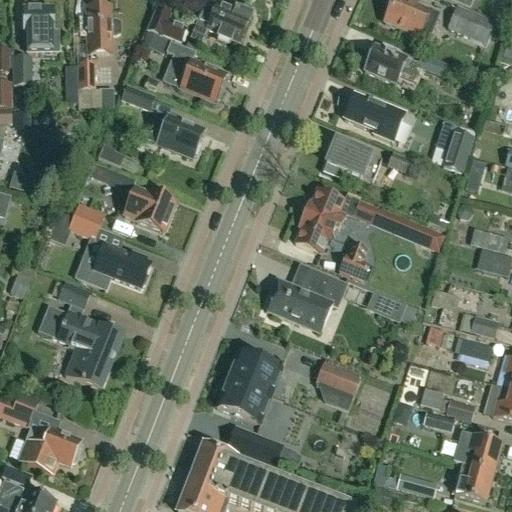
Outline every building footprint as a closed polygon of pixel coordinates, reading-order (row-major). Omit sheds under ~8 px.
[(427,44),(438,18),(428,14),(428,13),(395,0),(394,0),(383,26),(417,40),(427,44)] [(440,0),(468,12),(473,0),(440,0)] [(191,40),(202,45),(206,35),(217,39),(216,41),(229,47),(230,45),(237,48),(249,20),(249,19),(249,18),(249,17),(249,16),(248,15),(248,14),(247,13),(246,13),(244,12),(242,12),(241,12),(240,13),(239,13),(238,14),(238,15),(237,17),(217,8),(214,13),(203,9),(191,40)] [(446,33),(485,48),(495,25),(456,9),(446,33)] [(88,58),(111,58),(109,11),(87,12),(88,58)] [(155,12),(146,35),(161,41),(161,40),(180,48),(186,32),(168,25),(170,18),(155,12)] [(27,46),(40,46),(59,45),(59,34),(52,34),(52,13),(22,13),(22,36),(27,36),(27,46)] [(161,41),(146,35),(140,48),(161,57),(167,44),(161,41)] [(511,43),(507,42),(502,60),(511,62),(511,43)] [(94,94),(94,66),(87,66),(87,46),(77,46),(77,110),(87,110),(87,94),(94,94)] [(179,92),(213,106),(214,103),(218,104),(222,95),(218,93),(224,81),(190,67),(194,56),(169,46),(165,57),(173,60),(167,75),(183,82),(179,92)] [(410,81),(417,66),(405,62),(406,59),(393,54),(392,56),(374,49),(363,75),(394,88),(399,77),(410,81)] [(31,90),(30,60),(12,60),(12,90),(31,90)] [(435,66),(430,77),(446,84),(451,72),(435,66)] [(0,112),(11,112),(11,86),(0,86),(0,112)] [(120,105),(149,116),(155,101),(126,90),(120,105)] [(114,94),(94,94),(87,94),(87,110),(87,112),(114,112),(114,94)] [(385,140),(396,114),(384,110),(385,109),(372,104),(371,106),(353,99),(343,124),(373,136),(374,135),(385,140)] [(0,154),(7,128),(11,127),(10,113),(0,113),(0,154)] [(13,114),(13,128),(30,128),(30,114),(13,114)] [(196,160),(200,150),(196,149),(201,136),(182,128),(182,127),(167,121),(156,117),(146,143),(156,148),(191,162),(192,159),(196,160)] [(462,176),(472,141),(451,135),(441,170),(462,176)] [(118,170),(122,159),(112,155),(117,143),(105,138),(96,161),(118,170)] [(337,183),(341,175),(359,183),(360,182),(371,186),(380,165),(368,160),(369,160),(334,145),(324,169),(325,169),(322,177),(337,183)] [(386,170),(414,181),(420,168),(392,156),(386,170)] [(470,174),(482,177),(485,167),(472,164),(470,174)] [(511,173),(506,172),(500,194),(511,197),(511,173)] [(133,192),(127,209),(122,221),(161,237),(173,206),(147,196),(147,197),(133,192)] [(344,204),(329,198),(323,213),(308,207),(297,233),(299,233),(293,248),(319,258),(325,244),(327,245),(332,232),(337,234),(344,217),(339,215),(344,204)] [(358,204),(352,220),(371,228),(377,212),(358,204)] [(78,208),(72,220),(72,221),(98,232),(104,218),(78,208)] [(90,245),(92,246),(93,245),(98,233),(98,232),(72,221),(72,220),(60,215),(54,228),(67,233),(66,235),(90,245)] [(460,236),(448,233),(446,242),(458,245),(460,236)] [(482,252),(505,258),(509,242),(473,233),(469,249),(482,252)] [(344,259),(338,275),(339,275),(337,280),(348,285),(350,279),(362,284),(369,267),(363,265),(367,252),(347,244),(341,258),(344,259)] [(103,250),(94,274),(81,269),(75,282),(105,294),(110,282),(139,293),(149,268),(144,266),(144,264),(131,259),(130,261),(118,256),(103,250)] [(482,252),(477,273),(507,281),(511,261),(511,259),(505,258),(482,252)] [(316,330),(326,307),(335,311),(344,290),(307,275),(302,288),(292,289),(291,291),(276,285),(269,302),(270,303),(265,316),(291,327),(294,321),(316,330)] [(10,297),(22,302),(30,283),(17,279),(10,297)] [(57,304),(69,309),(82,314),(89,299),(63,288),(58,302),(57,304)] [(435,294),(431,308),(442,311),(447,298),(435,294)] [(365,314),(405,330),(412,311),(372,295),(365,314)] [(98,330),(79,323),(66,318),(47,310),(37,337),(75,352),(64,381),(99,395),(122,338),(99,329),(98,330)] [(468,335),(471,321),(459,318),(455,332),(468,335)] [(497,326),(475,320),(470,336),(492,342),(497,326)] [(491,351),(461,343),(457,358),(487,366),(491,351)] [(270,401),(281,374),(238,356),(227,384),(270,401)] [(345,417),(360,381),(325,367),(306,413),(342,428),(332,451),(339,453),(353,420),(345,417)] [(259,429),(270,401),(227,384),(216,412),(259,429)] [(437,414),(440,402),(441,398),(423,393),(419,410),(437,414)] [(511,394),(509,393),(505,408),(496,405),(491,421),(511,427),(511,394)] [(0,399),(0,422),(26,432),(37,403),(18,395),(15,404),(0,398),(0,399)] [(444,419),(470,425),(474,410),(448,404),(444,419)] [(422,428),(450,437),(454,423),(426,415),(422,428)] [(293,456),(307,461),(321,424),(306,419),(293,456)] [(33,431),(19,467),(50,479),(55,466),(69,471),(70,469),(74,468),(77,461),(75,457),(79,447),(62,440),(63,437),(50,432),(48,437),(33,431)] [(470,471),(492,477),(500,447),(470,438),(465,455),(474,457),(470,471)] [(282,451),(254,440),(248,457),(275,468),(282,451)] [(225,511),(228,506),(243,511),(352,511),(315,498),(317,494),(303,488),(302,493),(250,473),(252,468),(241,464),(239,468),(238,468),(239,464),(202,450),(178,511),(225,511)] [(383,490),(432,503),(436,487),(399,476),(398,480),(394,479),(393,482),(386,480),(388,471),(374,467),(369,487),(383,491),(383,490)] [(0,479),(0,481),(27,492),(32,479),(5,468),(0,479)] [(470,471),(461,468),(453,498),(484,507),(492,477),(470,471)] [(369,505),(382,509),(386,495),(373,491),(369,505)] [(52,511),(55,506),(25,494),(20,507),(0,499),(0,509),(6,511),(52,511)]
